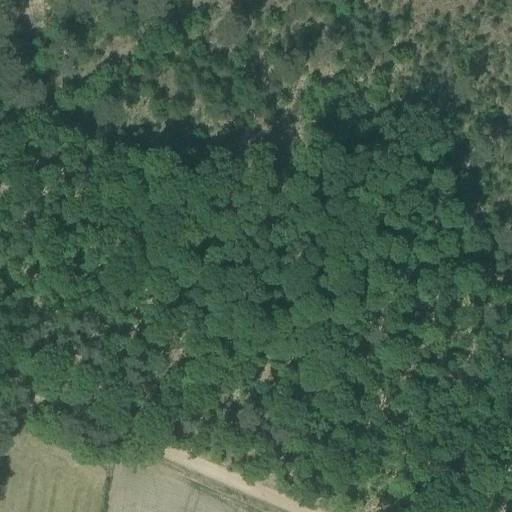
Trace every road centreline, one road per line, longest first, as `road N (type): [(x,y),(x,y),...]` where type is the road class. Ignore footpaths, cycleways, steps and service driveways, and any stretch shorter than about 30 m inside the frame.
road 1 (track): [(0,379),(297,511)]
road 2 (track): [(137,44),(0,135)]
